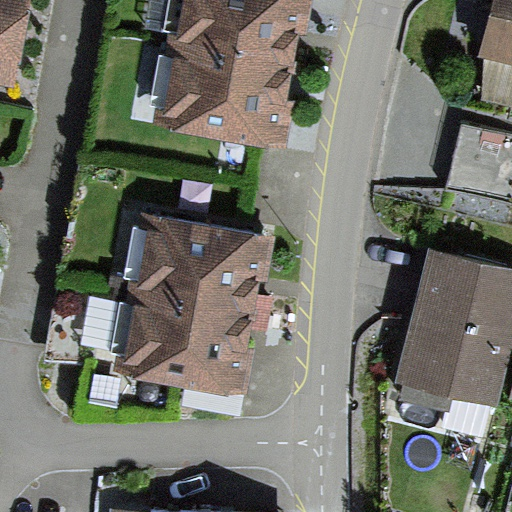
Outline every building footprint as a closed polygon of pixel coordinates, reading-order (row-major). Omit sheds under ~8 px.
[(0,0),(0,73),(12,75),(25,0),(0,0)] [(180,0),(161,115),(267,133),(289,0),(180,0)] [(511,0),(492,0),(479,55),(511,62),(511,0)] [(445,181),(511,199),(511,196),(511,130),(462,117),(445,181)] [(267,223),(142,203),(117,358),(242,378),(267,223)] [(511,368),(511,266),(428,248),(396,386),(502,411),(511,368)]
